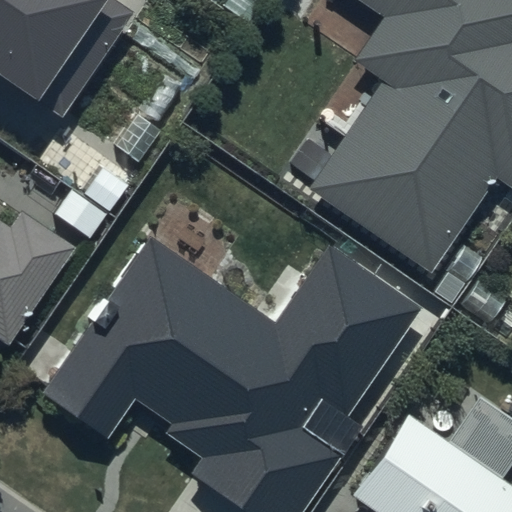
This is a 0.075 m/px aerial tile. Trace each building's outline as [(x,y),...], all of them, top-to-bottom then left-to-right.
[(136,23),(105,0),(0,0),(0,78),(59,124),(136,23)] [(309,130),(282,167),(428,271),(491,183),(511,197),(511,195),(511,0),(323,0),(320,5),(351,28),(340,44),(378,71),(327,143),(309,130)] [(0,338),(4,342),(70,247),(0,198),(0,338)] [(259,511),(295,511),(336,453),(324,445),(415,313),(320,248),(270,320),(151,238),(43,393),(101,433),(125,397),(161,422),(151,437),(259,511)] [(511,422),(469,395),(444,435),(407,411),(348,503),(361,511),(511,511),(511,474),(505,470),(511,458),(511,422)]
